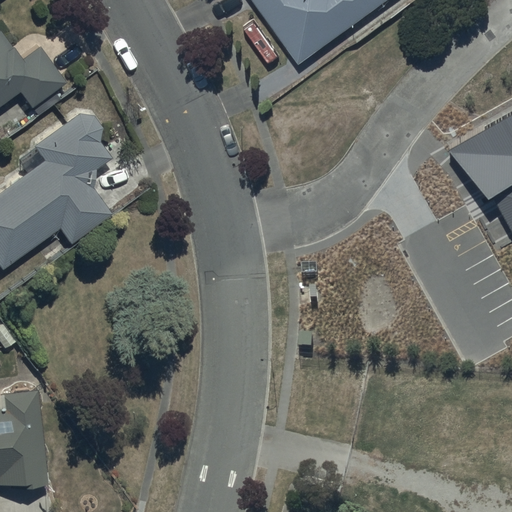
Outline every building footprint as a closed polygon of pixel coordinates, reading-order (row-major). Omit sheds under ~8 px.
[(249,0),(298,62),(378,0),(249,0)] [(20,59),(0,32),(0,102),(17,90),(36,115),(59,98),(51,88),(63,79),(37,46),(20,59)] [(511,106),(446,143),(486,189),(489,187),(511,226),(511,106)] [(0,267),(1,268),(57,227),(69,242),(110,211),(92,188),(93,169),(110,155),(99,142),(100,124),(90,113),(75,112),(32,144),(42,158),(0,189),(0,267)] [(0,489),(46,484),(36,389),(0,393),(0,404),(0,407),(0,489)]
